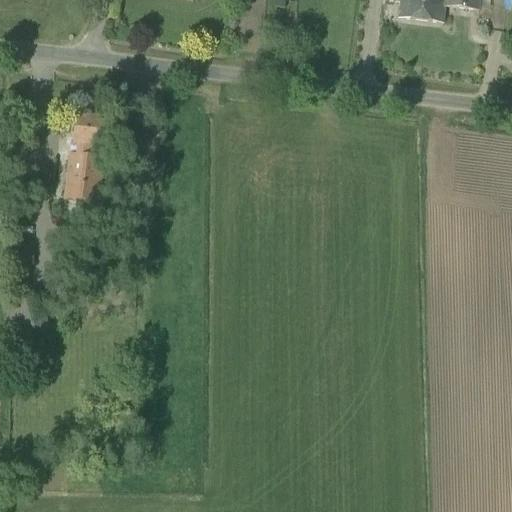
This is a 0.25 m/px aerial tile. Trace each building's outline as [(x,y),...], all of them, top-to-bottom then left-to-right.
[(444,8),(445,0),(398,0),(397,20),(442,25),(444,8)] [(445,0),(444,8),(477,12),(478,0),(445,0)] [(75,158),(100,161),(102,149),(104,150),(108,122),(76,117),(72,146),(77,146),(75,158)] [(103,162),(100,161),(75,158),(69,157),(63,199),(97,204),(103,162)] [(42,348),(42,333),(46,333),(46,300),(6,300),(6,333),(22,333),(22,348),(42,348)]
